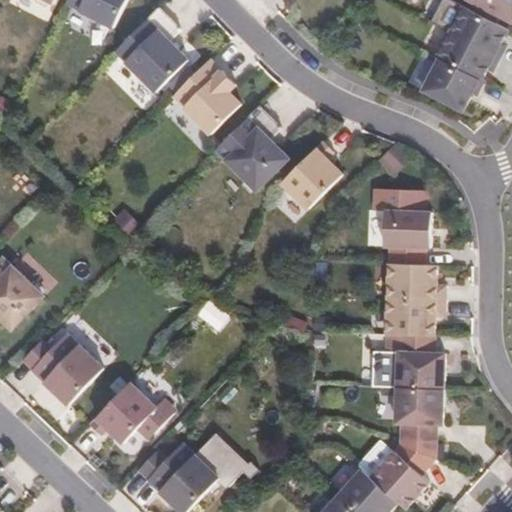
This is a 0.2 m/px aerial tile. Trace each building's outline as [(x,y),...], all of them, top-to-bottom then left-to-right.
[(69,0),(67,3),(115,27),(129,0),(69,0)] [(511,0),(469,0),(511,21),(511,0)] [(465,6),(424,90),(466,114),(510,29),(465,6)] [(117,51),(158,92),(190,60),(171,41),(183,30),(161,8),(117,51)] [(175,96),(213,134),(243,104),(230,92),(238,85),(212,59),(175,96)] [(218,150),(258,191),(291,159),(271,139),(283,128),(261,107),(218,150)] [(283,183),(310,209),(344,175),(329,159),(336,152),(325,142),(283,183)] [(396,177),(414,159),(398,143),(380,160),(396,177)] [(389,211),(388,246),(391,246),(401,247),(427,248),(434,248),(435,212),(389,211)] [(391,246),(390,264),(401,264),(401,247),(391,246)] [(401,247),(401,264),(426,264),(427,248),(401,247)] [(4,257),(0,260),(0,315),(14,329),(45,296),(4,257)] [(390,264),(389,299),(447,301),(447,285),(438,285),(439,265),(390,264)] [(210,299),(199,315),(220,331),(232,315),(210,299)] [(389,299),(387,335),(401,335),(412,335),(436,336),(436,317),(446,317),(447,301),(389,299)] [(68,334),(34,370),(71,405),(105,368),(68,334)] [(383,349),(383,334),(361,335),(361,385),(375,385),(375,349),(383,349)] [(401,335),(400,352),(411,352),(412,335),(401,335)] [(412,335),(411,352),(436,353),(437,336),(436,336),(412,335)] [(25,360),(34,369),(53,350),(44,340),(25,360)] [(400,352),(399,388),(446,389),(447,354),(400,352)] [(132,383),(92,425),(103,436),(109,429),(125,444),(159,408),(132,383)] [(399,388),(398,423),(403,423),(408,423),(414,424),(439,425),(445,425),(446,389),(399,388)] [(403,423),(403,435),(414,436),(414,424),(408,423),(403,423)] [(439,441),(439,425),(414,424),(414,436),(403,435),(402,440),(439,441)] [(402,440),(402,445),(410,452),(405,459),(423,475),(438,459),(439,441),(402,440)] [(184,443),(149,480),(182,511),(188,511),(221,478),(184,443)] [(402,445),(396,452),(405,459),(410,452),(402,445)] [(140,470),(150,479),(169,459),(159,450),(140,470)] [(400,502),(407,509),(431,482),(423,475),(405,459),(396,452),(373,477),(400,502)] [(364,470),(340,496),(357,511),(390,511),(400,502),(373,477),(364,470)] [(357,511),(340,496),(325,511),(357,511)]
